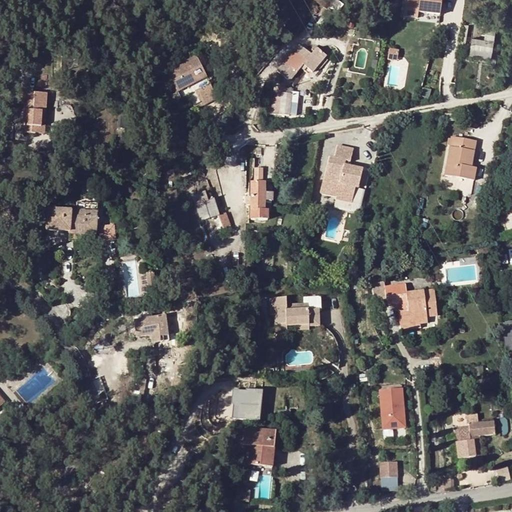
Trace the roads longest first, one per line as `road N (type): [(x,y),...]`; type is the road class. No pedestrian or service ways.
road 1 (unclassified): [(51,511),(96,402),(72,345),(0,264)]
road 2 (residential): [(245,138),(511,92)]
road 3 (unknown): [(334,315),(352,430),(347,511)]
road 4 (unknown): [(423,502),(414,377),(389,320)]
road 5 (residential): [(362,511),(511,487)]
